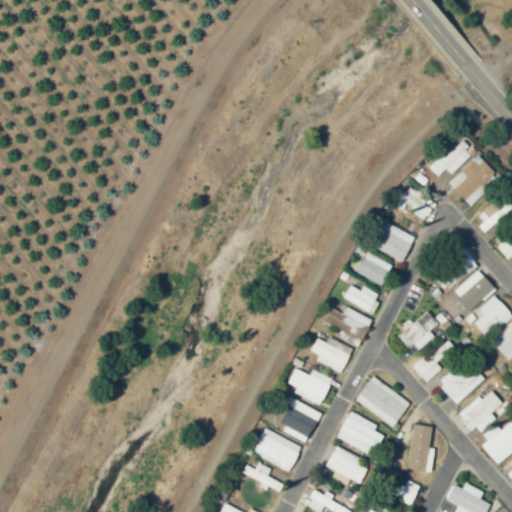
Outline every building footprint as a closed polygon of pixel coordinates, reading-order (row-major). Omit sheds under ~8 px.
[(450,174),(474,151),(463,139),(445,157),(442,153),(428,166),(437,176),(446,169),(450,174)] [(448,182),(470,206),(486,192),(480,186),(495,172),(478,154),(448,182)] [(430,196),(408,188),(406,191),(398,188),(395,196),(399,198),(396,207),(407,210),(406,211),(422,217),(430,196)] [(477,215),(483,222),(478,226),(483,232),(511,209),(511,204),(504,194),(477,215)] [(404,260),(414,235),(383,222),(372,248),(404,260)] [(511,228),(495,244),(508,258),(511,255),(511,228)] [(444,290),(476,262),(461,245),(429,274),(444,290)] [(381,285),(391,264),(366,252),(356,274),(381,285)] [(452,291),(467,310),(494,289),(479,270),(452,291)] [(362,285),(359,290),(350,285),(342,298),(370,313),(380,296),(362,285)] [(483,313),(473,322),(484,335),(496,325),(499,329),(511,317),(511,314),(494,294),(478,308),(483,313)] [(345,307),(342,313),(330,307),(324,321),(342,330),(338,337),(358,347),(370,319),(345,307)] [(434,336),(429,331),(438,324),(426,310),(399,334),(415,352),(434,336)] [(511,319),(489,338),(506,359),(511,354),(511,319)] [(318,354),(315,361),(341,372),(351,347),(327,337),(325,341),(315,337),(309,351),(318,354)] [(411,366),(424,380),(457,349),(447,340),(427,358),(424,355),(411,366)] [(484,378),(465,358),(438,384),(456,404),(484,378)] [(310,370),(309,374),(293,368),(287,383),(296,387),(293,394),(321,404),(331,377),(310,370)] [(393,426),(410,402),(372,376),(355,400),(393,426)] [(504,405),(491,391),(482,399),(479,395),(458,413),(474,431),(504,405)] [(277,426),(307,442),(322,413),(291,398),(277,426)] [(377,424),(349,411),(336,438),(373,455),(383,435),(373,431),(377,424)] [(487,440),(481,446),(498,465),(511,452),(511,419),(501,430),(495,423),(483,435),(487,440)] [(431,471),(433,448),(430,447),(432,426),(412,424),(408,469),(431,471)] [(300,445),(263,428),(252,454),(289,470),(300,445)] [(325,467),(335,471),(331,478),(347,484),(349,479),(359,483),(366,468),(358,464),(361,457),(334,446),(325,467)] [(254,469),(246,464),(241,473),(278,491),(282,483),(266,476),(270,468),(257,462),(254,469)] [(403,485),(392,479),(385,492),(410,505),(420,486),(407,479),(403,485)] [(485,511),(490,503),(480,499),(483,491),(464,483),(462,488),(453,484),(446,499),(457,504),(454,511),(485,511)] [(257,511),(249,508),(246,511),(242,511),(223,503),(219,511),(257,511)]
